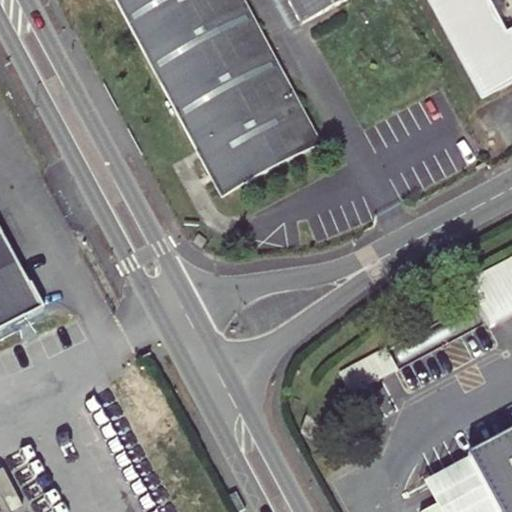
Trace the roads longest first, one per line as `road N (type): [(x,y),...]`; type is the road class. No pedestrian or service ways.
road 1 (tertiary): [(194,313),(26,0)]
road 2 (tertiary): [(0,17),(166,327)]
road 3 (residential): [(410,242),(336,273),(241,292),(194,313)]
road 4 (residential): [(225,370),(410,242)]
road 5 (tertiary): [(301,511),(225,370)]
road 6 (tertiary): [(197,385),(264,511)]
